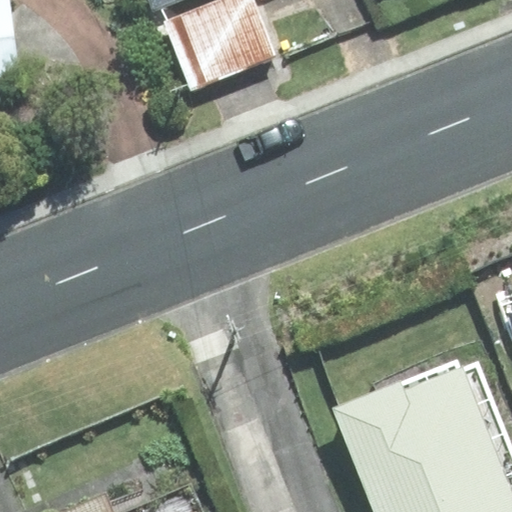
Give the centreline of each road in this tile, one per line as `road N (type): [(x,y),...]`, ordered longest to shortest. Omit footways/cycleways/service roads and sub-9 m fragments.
road 1 (secondary): [(511,108),(0,311)]
road 2 (unknown): [(197,233),(291,511)]
